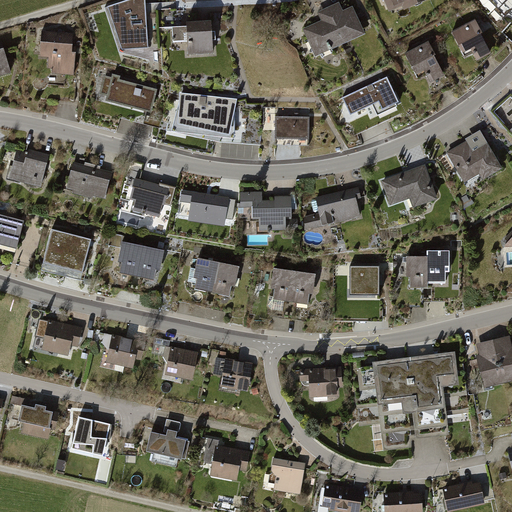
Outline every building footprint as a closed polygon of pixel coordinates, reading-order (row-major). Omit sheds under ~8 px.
[(145,0),(109,14),(125,55),(139,52),(140,61),(159,64),(153,8),(145,9),(145,0)] [(385,0),(392,13),(405,7),(408,13),(434,1),(434,0),(385,0)] [(511,0),(489,0),(503,14),(511,6),(511,0)] [(325,24),(307,33),(320,61),(369,37),(355,9),(346,14),(342,5),(320,16),(325,24)] [(478,23),(454,35),(466,58),(473,54),(479,65),(494,57),(485,40),(487,39),(478,23)] [(213,24),(188,25),(188,29),(173,29),(173,44),(189,44),(189,58),(215,57),(213,24)] [(77,37),(45,35),(43,77),(79,79),(80,48),(76,48),(77,37)] [(430,44),(407,56),(419,79),(426,75),(432,86),(446,78),(437,61),(439,60),(430,44)] [(4,45),(0,46),(0,80),(14,76),(4,45)] [(114,77),(106,75),(100,97),(110,100),(109,103),(153,114),(159,90),(122,81),(123,76),(115,74),(114,77)] [(385,79),(341,99),(349,116),(377,103),(381,111),(396,104),(385,79)] [(235,101),(179,94),(178,102),(177,124),(233,137),(233,116),(235,101)] [(294,117),(276,118),(276,148),(309,147),(309,117),(299,117),(299,113),(294,113),(294,117)] [(468,144),(450,155),(468,186),(482,177),(487,184),(505,173),(490,147),(475,155),(468,144)] [(45,190),(54,158),(32,152),(31,157),(18,154),(11,181),(45,190)] [(76,166),(69,195),(107,204),(114,175),(76,166)] [(426,168),(382,183),(390,207),(412,199),(416,210),(438,202),(426,168)] [(172,185),(140,178),(134,204),(140,205),(138,213),(164,219),(172,185)] [(306,216),(306,231),(338,223),(363,217),(356,188),(318,198),(321,213),(306,216)] [(253,218),(253,220),(260,219),(261,230),(286,230),(286,219),(286,218),(292,217),(292,209),(292,197),(275,198),(275,201),(263,201),(263,192),(241,193),(242,207),(253,207),(253,210),(253,218)] [(232,201),(188,195),(186,208),(192,209),(189,224),(228,230),(232,201)] [(0,243),(19,248),(25,223),(0,217),(0,243)] [(507,244),(504,247),(504,250),(511,249),(511,230),(503,241),(507,244)] [(89,278),(97,244),(55,233),(46,268),(89,278)] [(121,274),(140,278),(146,251),(127,247),(121,274)] [(164,254),(146,251),(140,278),(159,282),(164,254)] [(430,255),(430,261),(430,285),(451,285),(451,255),(430,255)] [(211,293),(216,294),(222,264),(218,263),(213,262),(200,260),(199,267),(196,278),(196,279),(199,279),(197,290),(211,293)] [(430,261),(409,261),(409,290),(430,291),(430,285),(430,261)] [(240,268),(222,264),(216,294),(230,297),(232,287),(236,288),(240,268)] [(383,270),(337,270),(337,278),(352,278),(352,284),(355,284),(355,297),(380,297),(380,284),(383,284),(383,270)] [(274,301),(293,303),(297,275),(278,273),(274,301)] [(316,278),(297,275),(293,303),(313,306),(316,278)] [(83,328),(51,321),(45,352),(72,357),(74,347),(79,348),(83,328)] [(143,341),(112,334),(105,365),(132,370),(134,359),(139,361),(143,341)] [(511,346),(510,337),(495,340),(505,383),(511,381),(511,346)] [(479,344),(482,356),(478,357),(485,388),(505,383),(495,340),(479,344)] [(198,351),(171,346),(167,371),(194,376),(198,351)] [(457,354),(417,360),(420,384),(461,378),(457,354)] [(253,365),(219,359),(217,373),(224,374),(222,387),(249,392),(253,365)] [(375,366),(379,390),(420,384),(417,360),(375,366)] [(327,369),(302,370),(302,387),(312,387),(313,399),(337,398),(337,390),(342,390),(342,371),(327,372),(327,369)] [(420,384),(379,390),(383,422),(407,418),(410,437),(432,434),(452,431),(450,412),(465,410),(461,378),(420,384)] [(57,413),(25,407),(19,437),(46,443),(48,432),(53,433),(57,413)] [(110,425),(79,419),(72,449),(99,455),(101,444),(106,445),(110,425)] [(166,436),(151,433),(146,453),(154,454),(152,462),(177,468),(178,461),(182,461),(183,459),(186,460),(190,442),(176,439),(178,433),(168,430),(166,436)] [(219,441),(208,439),(204,461),(206,464),(212,465),(210,477),(238,483),(240,472),(247,474),(251,452),(218,446),(219,441)] [(306,462),(274,456),(271,473),(270,473),(268,482),(275,483),(274,488),(301,493),(306,462)] [(472,481),(442,487),(447,511),(485,503),(480,481),(472,483),(472,481)] [(355,488),(325,483),(321,505),(328,506),(328,508),(349,511),(358,511),(362,491),(355,490),(355,488)] [(414,491),(383,492),(384,511),(422,511),(422,492),(414,493),(414,491)]
